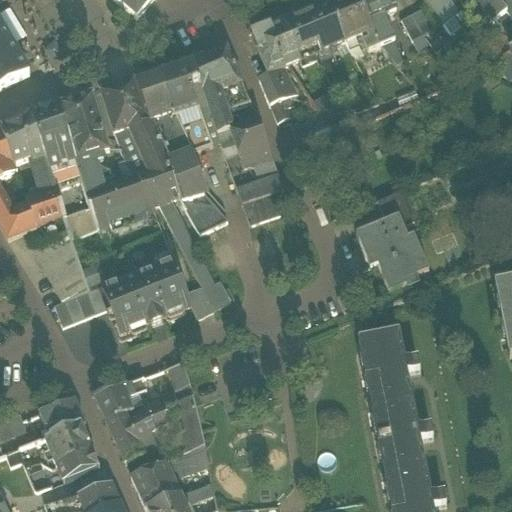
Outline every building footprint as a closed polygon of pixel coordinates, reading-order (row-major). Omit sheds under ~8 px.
[(110,0),(136,21),(154,0),(110,0)] [(358,0),(341,0),(328,5),(345,46),(366,38),(368,42),(364,46),(368,55),(379,50),(358,0)] [(358,0),(379,50),(382,49),(389,46),(394,44),(383,20),(389,18),(389,17),(395,14),(389,0),(358,0)] [(419,0),(442,29),(457,18),(442,0),(419,0)] [(473,0),(493,25),(506,14),(495,0),(473,0)] [(511,0),(495,0),(506,14),(511,21),(511,0)] [(328,5),(283,24),(297,58),(317,49),(320,56),(345,46),(328,5)] [(421,12),(411,17),(422,39),(433,33),(421,12)] [(412,44),(422,39),(411,17),(401,23),(412,44)] [(442,29),(449,39),(464,27),(457,18),(442,29)] [(282,64),(297,58),(283,24),(251,38),(268,78),(284,72),(285,71),(282,64)] [(0,93),(29,78),(0,28),(0,93)] [(382,49),(389,58),(394,53),(389,46),(382,49)] [(297,58),(300,65),(320,56),(317,49),(297,58)] [(192,64),(192,65),(200,87),(217,137),(230,133),(229,130),(233,129),(228,115),(251,107),(227,51),(192,64)] [(511,59),(509,54),(498,61),(502,68),(511,82),(511,81),(511,59)] [(282,64),(285,71),(300,65),(297,58),(282,64)] [(495,73),(502,68),(498,61),(490,66),(495,73)] [(191,90),(200,87),(192,65),(159,76),(174,117),(175,120),(177,119),(194,114),(198,113),(191,90)] [(259,83),(269,110),(270,109),(290,101),(297,98),(284,72),(268,78),(259,83)] [(152,124),(174,117),(159,76),(135,84),(143,109),(149,124),(152,124)] [(170,163),(152,124),(149,124),(143,109),(142,110),(134,84),(100,95),(114,138),(120,153),(127,169),(137,182),(152,212),(158,210),(171,205),(179,202),(180,201),(170,172),(173,171),(170,163)] [(198,113),(194,114),(200,124),(181,133),(188,146),(191,155),(192,157),(220,147),(221,147),(217,137),(200,87),(191,90),(198,113)] [(335,94),(313,106),(310,102),(305,106),(313,118),(319,115),(328,111),(332,121),(347,115),(335,94)] [(60,108),(76,164),(102,156),(109,154),(92,98),(60,108)] [(270,109),(277,126),(291,121),(287,112),(294,109),(290,101),(270,109)] [(30,119),(29,119),(42,158),(52,187),(59,185),(61,193),(82,185),(76,164),(60,108),(30,119)] [(289,128),(295,142),(330,127),(331,126),(332,124),(332,122),(332,121),(328,111),(319,115),(313,118),(289,128)] [(175,120),(181,133),(200,124),(194,114),(177,119),(175,120)] [(229,130),(230,133),(235,147),(243,172),(253,169),(272,163),(253,114),(239,120),(241,126),(233,129),(229,130)] [(170,163),(191,155),(188,146),(181,133),(175,120),(174,117),(152,124),(170,163)] [(29,119),(0,133),(14,168),(31,162),(42,158),(29,119)] [(17,175),(14,168),(0,133),(0,131),(0,184),(16,175),(17,175)] [(230,133),(217,137),(221,147),(220,147),(222,153),(223,153),(233,150),(235,147),(230,133)] [(300,153),(305,166),(343,150),(337,137),(300,153)] [(227,226),(204,199),(207,194),(192,157),(191,155),(170,163),(173,171),(170,172),(180,201),(179,202),(180,205),(191,225),(197,237),(200,239),(227,226)] [(87,200),(88,200),(101,195),(93,167),(101,165),(103,164),(103,161),(102,156),(76,164),(82,185),(87,200)] [(43,198),(43,199),(54,195),(52,187),(42,158),(31,162),(43,198)] [(253,169),(257,180),(276,174),(272,163),(253,169)] [(119,172),(125,187),(137,182),(127,169),(119,172)] [(278,179),(276,174),(257,180),(258,185),(261,184),(278,179)] [(261,184),(268,200),(274,198),(284,195),(278,179),(261,184)] [(125,187),(101,195),(88,200),(92,211),(99,234),(153,214),(152,212),(137,182),(125,187)] [(236,193),(242,209),(252,206),(263,202),(268,200),(261,184),(258,185),(236,193)] [(0,229),(8,243),(37,231),(36,229),(29,209),(12,215),(0,193),(0,229)] [(29,209),(36,229),(51,223),(62,219),(54,195),(43,199),(43,198),(27,204),(29,209)] [(274,198),(281,220),(291,216),(284,195),(274,198)] [(399,220),(403,231),(414,227),(401,196),(377,206),(385,225),(399,220)] [(263,202),(270,223),(281,220),(274,198),(268,200),(263,202)] [(252,206),(259,227),(270,223),(263,202),(252,206)] [(201,292),(207,304),(224,295),(219,286),(214,289),(171,205),(158,210),(201,292)] [(246,219),(249,230),(259,227),(252,206),(242,209),(246,219)] [(67,235),(71,245),(98,234),(99,234),(92,211),(63,221),(67,235)] [(378,269),(389,297),(407,289),(405,284),(428,275),(414,239),(408,241),(403,231),(399,220),(385,225),(356,237),(365,261),(373,258),(378,269)] [(29,249),(62,306),(88,295),(81,274),(71,245),(67,235),(29,249)] [(370,272),(378,269),(373,258),(365,261),(370,272)] [(102,293),(120,339),(150,328),(151,329),(162,325),(161,323),(191,312),(186,298),(173,265),(157,271),(158,273),(119,288),(118,287),(102,293)] [(509,360),(511,359),(511,282),(494,286),(509,360)] [(54,310),(63,332),(107,315),(98,292),(54,310)] [(196,325),(214,316),(207,304),(201,292),(186,298),(191,312),(196,325)] [(224,295),(207,304),(214,316),(231,308),(230,306),(233,304),(227,293),(224,295)] [(337,302),(344,317),(355,313),(348,297),(337,302)] [(432,511),(432,510),(446,508),(444,496),(430,498),(419,443),(433,440),(430,428),(417,431),(406,376),(419,373),(417,361),(403,364),(398,336),(358,344),(358,345),(359,345),(391,511),(432,511)] [(193,403),(190,391),(183,370),(169,374),(176,396),(175,396),(176,398),(178,407),(193,403)] [(123,391),(128,402),(139,398),(147,395),(143,384),(123,391)] [(133,414),(132,412),(128,402),(123,391),(94,402),(105,426),(133,414)] [(142,408),(139,398),(128,402),(132,412),(142,408)] [(185,436),(185,437),(200,433),(193,403),(178,407),(185,436)] [(39,419),(48,437),(50,442),(80,430),(85,428),(75,405),(39,419)] [(133,415),(133,414),(105,426),(125,468),(158,453),(150,438),(169,429),(159,405),(133,415)] [(0,428),(0,444),(25,435),(19,421),(0,428)] [(91,456),(80,430),(50,442),(50,443),(45,445),(56,471),(91,456)] [(173,441),(180,461),(204,451),(200,433),(185,437),(185,436),(173,441)] [(50,443),(50,442),(48,437),(38,442),(40,446),(41,445),(41,447),(45,445),(50,443)] [(180,462),(166,468),(174,485),(209,472),(204,451),(180,461),(180,462)] [(6,460),(10,472),(24,467),(19,455),(6,460)] [(99,474),(91,456),(56,471),(63,486),(64,488),(99,474)] [(41,467),(31,471),(33,475),(38,473),(42,483),(48,480),(41,467)] [(148,511),(181,500),(174,485),(166,468),(131,482),(144,511),(148,511)] [(36,496),(38,496),(52,491),(48,480),(42,483),(38,473),(33,475),(31,471),(25,473),(34,495),(36,496)] [(71,511),(104,511),(119,506),(111,488),(78,499),(81,508),(72,511),(71,511)] [(212,488),(181,500),(185,510),(198,505),(215,500),(212,488)] [(43,510),(43,511),(71,511),(72,511),(81,508),(78,499),(43,510)] [(186,511),(185,510),(181,500),(148,511),(186,511)]
